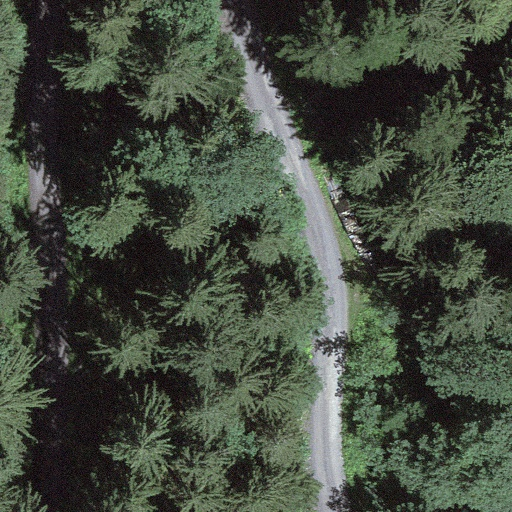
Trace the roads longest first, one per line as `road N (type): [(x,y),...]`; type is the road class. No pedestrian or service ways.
road 1 (track): [(330,511),(320,406),(344,300),(315,205),(266,106),(239,0)]
road 2 (track): [(44,0),(39,118),(56,358),(52,511)]
